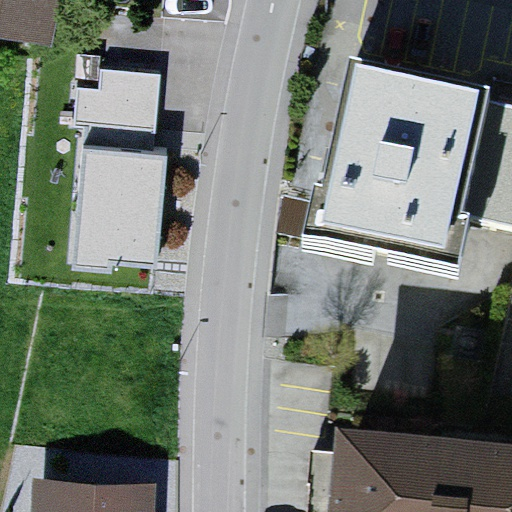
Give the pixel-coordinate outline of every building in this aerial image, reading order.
[(60,0),(0,0),(0,33),(31,39),(51,43),(60,0)] [(160,70),(98,65),(98,84),(75,84),(72,124),(84,125),(83,141),(153,149),(160,70)] [(464,227),(487,108),(348,79),(322,207),(314,206),(302,259),(458,292),(469,239),(461,237),(464,227)] [(511,112),(487,108),(464,227),(511,235),(511,112)] [(155,260),(166,150),(153,149),(83,141),(70,265),(108,268),(109,257),(155,260)] [(511,511),(511,469),(460,464),(338,453),(337,458),(331,511),(511,511)] [(331,511),(337,458),(319,456),(313,511),(331,511)] [(154,511),(156,478),(32,474),(30,511),(154,511)]
